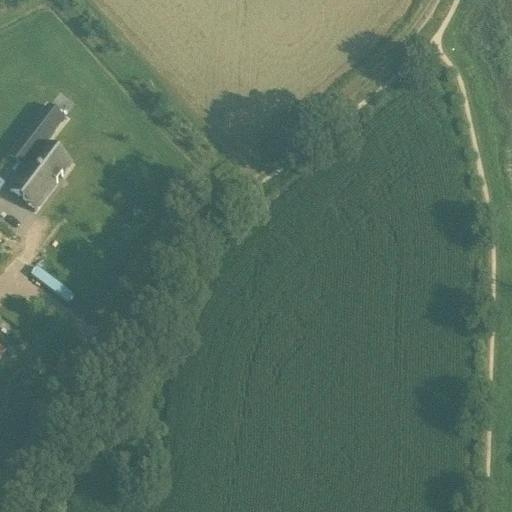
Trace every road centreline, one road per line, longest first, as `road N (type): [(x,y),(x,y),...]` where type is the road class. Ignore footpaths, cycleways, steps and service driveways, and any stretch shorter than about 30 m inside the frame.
road 1 (track): [(416,33),(192,229),(104,348)]
road 2 (unclassified): [(0,492),(104,348)]
